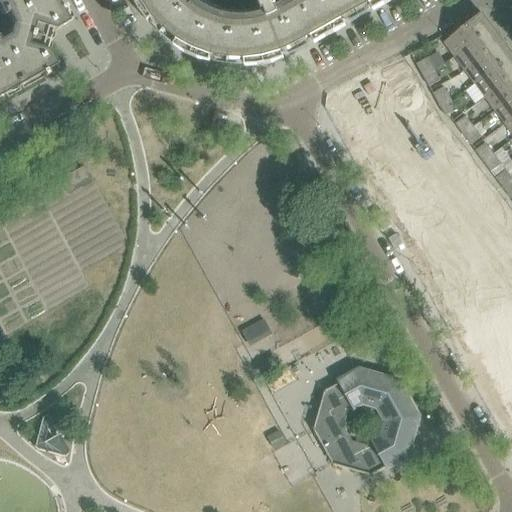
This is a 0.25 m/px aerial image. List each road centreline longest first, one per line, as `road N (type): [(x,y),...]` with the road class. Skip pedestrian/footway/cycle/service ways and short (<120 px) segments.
road 1 (residential): [(289,99),(511,498)]
road 2 (residential): [(289,99),(466,0)]
road 3 (residential): [(289,99),(267,112),(129,71)]
road 4 (residential): [(0,143),(129,71)]
